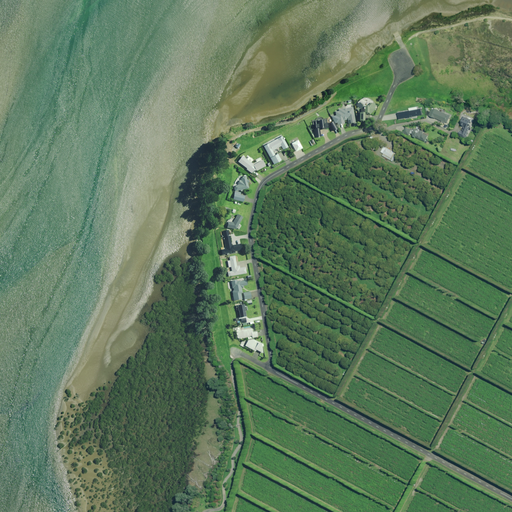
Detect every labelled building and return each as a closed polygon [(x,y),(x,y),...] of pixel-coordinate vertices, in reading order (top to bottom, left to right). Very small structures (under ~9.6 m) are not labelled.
[(362,103),(361,102),(360,103),(359,102),(356,105),(358,107),(358,121),(364,121),(364,113),(368,113),(369,115),(376,109),(374,108),(376,106),(372,103),(371,103),(368,106),(364,105),(362,103)] [(344,120),(346,120),(346,119),(347,118),(348,120),(348,124),(355,122),(353,107),(338,110),(338,111),(335,112),(337,125),(344,123),(344,120)] [(419,109),(418,107),(409,108),(410,111),(398,113),(399,120),(423,115),(422,109),(419,109)] [(434,108),(434,109),(433,108),(430,116),(448,123),(451,116),(439,111),(439,110),(434,108)] [(472,120),(463,117),(460,125),(463,126),(460,135),(469,139),(473,128),(469,127),(472,120)] [(338,129),(334,123),(336,122),(335,119),(333,120),(334,121),(329,124),(333,131),(338,129)] [(325,123),(325,120),(322,121),(322,122),(319,123),(319,121),(314,122),(315,131),(314,131),(315,138),(320,137),(319,129),(328,128),(328,125),(327,125),(327,122),(325,123)] [(423,133),(423,132),(418,129),(417,130),(413,128),(412,130),(407,128),(404,133),(410,136),(410,135),(420,139),(426,142),(428,136),(423,133)] [(269,159),(275,155),(272,151),(281,146),(283,150),(288,147),(281,135),(264,144),(265,145),(262,146),(269,159)] [(302,148),(298,140),(291,144),(294,149),(293,149),(295,152),(302,148)] [(235,154),(240,146),(237,143),(232,151),(235,154)] [(398,154),(387,148),(383,156),(393,162),(398,154)] [(275,155),(269,159),(273,165),(281,160),(277,154),(275,155)] [(256,171),(265,166),(261,158),(256,160),(257,163),(253,165),(252,163),(242,156),(238,162),(247,169),(246,169),(252,173),(254,170),(256,171)] [(233,187),(234,191),(249,188),(248,184),(250,183),(249,180),(247,180),(246,176),(241,177),(241,182),(240,180),(237,183),(239,185),(233,187)] [(240,193),(234,192),(232,199),(243,202),(244,196),(240,195),(240,193)] [(233,223),(227,221),(226,226),(227,226),(227,228),(236,229),(236,228),(238,229),(240,226),(238,225),(240,222),(235,219),(233,223)] [(236,266),(235,256),(229,257),(231,271),(227,272),(228,277),(240,274),(241,277),(247,276),(245,267),(240,268),(239,266),(236,266)] [(231,289),(233,288),(233,291),(232,291),(233,301),(243,299),(244,300),(251,299),(250,292),(242,293),(241,289),(244,286),(247,285),(246,281),(237,282),(236,280),(230,281),(231,289)] [(245,311),(247,310),(246,304),(243,304),(237,306),(240,318),(246,317),(245,311)] [(256,332),(252,333),(252,332),(255,331),(254,325),(236,328),(237,331),(236,332),(237,339),(248,337),(248,339),(252,339),(251,338),(257,337),(256,332)] [(254,352),(253,353),(254,353),(255,352),(256,353),(255,354),(257,354),(258,351),(258,352),(257,355),(258,356),(260,352),(263,354),(261,343),(259,342),(260,340),(258,339),(258,340),(256,339),(255,341),(253,340),(246,341),(245,342),(244,342),(242,341),(241,343),(239,345),(242,346),(243,344),(244,345),(244,346),(254,352)]
